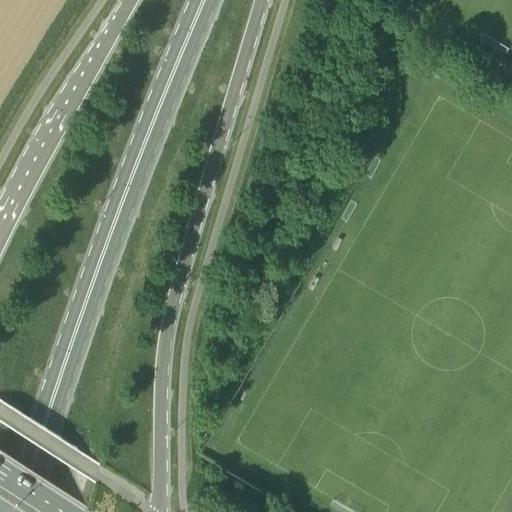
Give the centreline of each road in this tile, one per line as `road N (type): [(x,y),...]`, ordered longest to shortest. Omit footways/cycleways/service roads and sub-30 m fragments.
road 1 (primary): [(17,511),(130,183),(204,0)]
road 2 (primary): [(159,511),(162,374),(175,291),(263,0)]
road 3 (primary): [(129,0),(0,236)]
